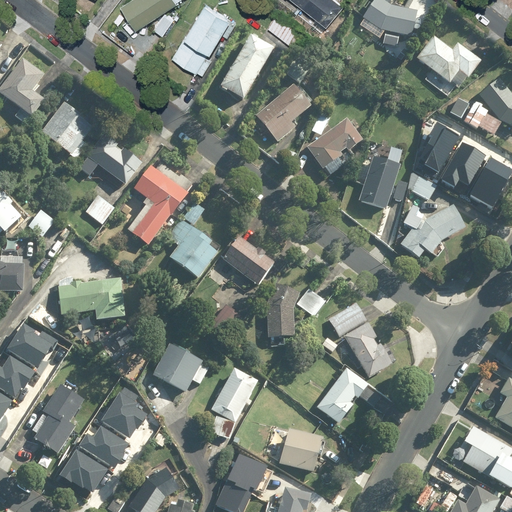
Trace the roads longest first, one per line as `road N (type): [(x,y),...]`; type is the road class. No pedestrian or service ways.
road 1 (residential): [(462,339),(17,0)]
road 2 (residential): [(462,339),(371,511)]
